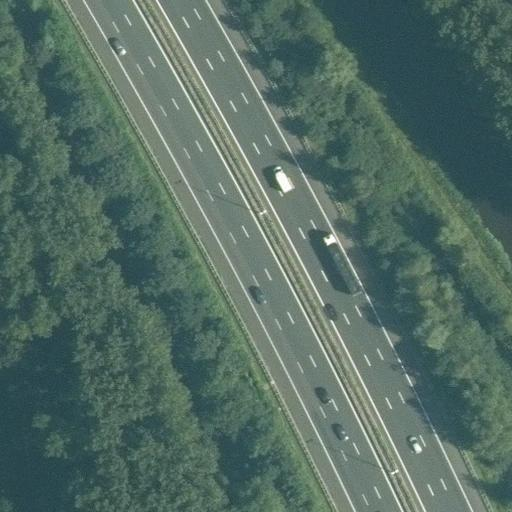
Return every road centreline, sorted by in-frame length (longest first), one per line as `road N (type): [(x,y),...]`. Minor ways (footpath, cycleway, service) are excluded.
road 1 (motorway): [(114,0),(228,198),(379,511)]
road 2 (motorway): [(453,511),(365,327),(189,0)]
